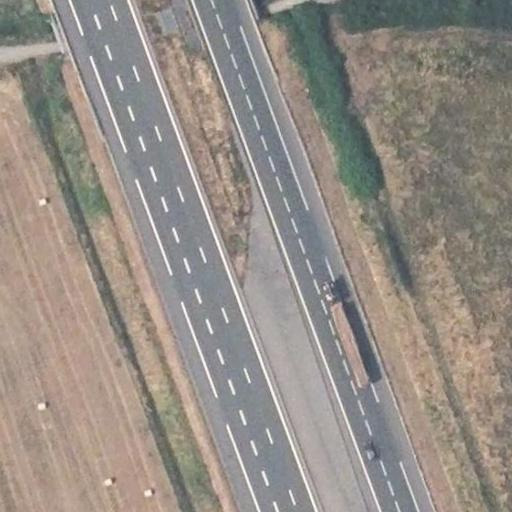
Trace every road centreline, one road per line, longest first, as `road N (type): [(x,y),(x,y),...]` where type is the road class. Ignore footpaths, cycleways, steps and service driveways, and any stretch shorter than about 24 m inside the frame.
road 1 (motorway): [(108,0),(296,511)]
road 2 (motorway): [(398,511),(211,0)]
road 3 (track): [(0,54),(307,0)]
